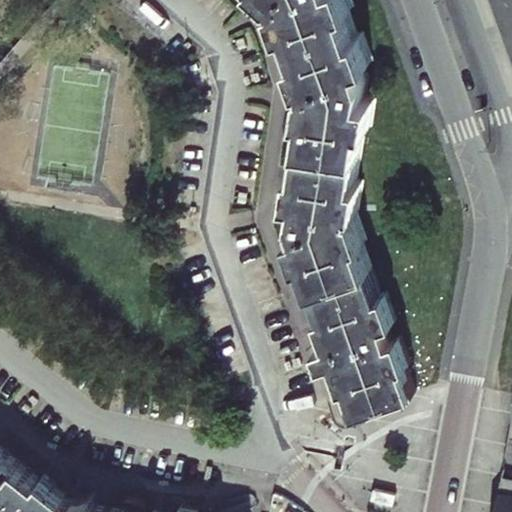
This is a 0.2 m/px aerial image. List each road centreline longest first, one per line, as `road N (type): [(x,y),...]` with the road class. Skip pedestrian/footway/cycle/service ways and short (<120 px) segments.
road 1 (residential): [(417,0),(489,219),(441,511)]
road 2 (residential): [(172,0),(210,35),(229,70),(213,221),(265,373),(263,439)]
road 3 (residential): [(0,346),(99,422),(209,447),(263,439)]
